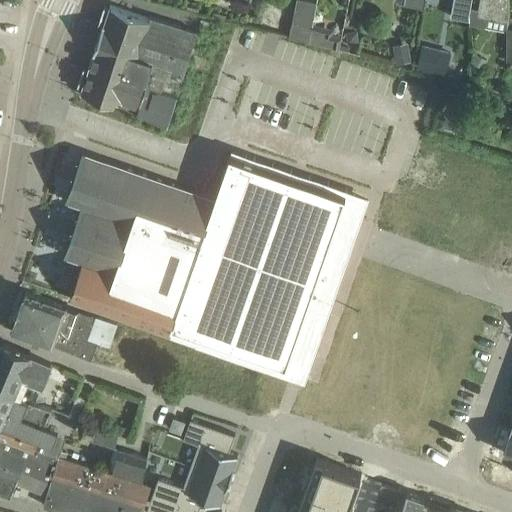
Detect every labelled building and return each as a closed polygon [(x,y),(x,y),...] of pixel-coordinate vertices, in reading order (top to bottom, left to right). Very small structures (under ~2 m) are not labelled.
[(296,0),(290,36),(309,40),(312,26),(317,1),(313,0),(296,0)] [(453,0),(451,15),(470,19),(470,12),(471,6),(472,0),(453,0)] [(471,6),(470,12),(470,19),(470,22),(486,26),(486,25),(488,25),(505,28),(507,19),(508,19),(508,9),(508,0),(480,0),(479,7),(471,6)] [(104,22),(82,89),(121,104),(122,102),(168,123),(198,30),(169,22),(150,16),(150,17),(110,4),(104,22)] [(312,26),(309,40),(339,48),(342,35),(333,33),(333,32),(312,26)] [(357,29),(346,30),(348,42),(357,41),(357,39),(359,39),(357,29)] [(412,60),(409,41),(393,44),(397,63),(412,60)] [(423,45),(418,64),(446,71),(451,52),(423,45)] [(488,59),(476,52),(472,61),(483,67),(488,59)] [(439,116),(436,126),(447,129),(449,123),(445,117),(439,116)] [(66,251),(65,254),(83,261),(71,297),(126,316),(197,341),(197,340),(226,350),(226,351),(226,350),(229,342),(268,355),(269,355),(288,362),(307,305),(329,313),(343,272),(368,199),(270,165),(231,151),(216,196),(83,150),(82,153),(83,153),(83,154),(84,154),(80,166),(78,165),(78,166),(77,168),(78,168),(77,169),(79,169),(75,181),(73,180),(73,181),(72,183),(72,184),(74,184),(70,196),(68,196),(67,196),(66,199),(82,205),(81,208),(81,209),(67,251),(66,251)] [(26,290),(12,329),(54,343),(53,344),(92,360),(98,340),(110,344),(118,321),(99,315),(26,290)] [(30,399),(53,406),(35,399),(42,383),(44,380),(51,362),(2,341),(0,345),(0,384),(3,385),(2,386),(22,395),(21,396),(30,399)] [(3,385),(0,384),(0,434),(35,448),(143,482),(148,456),(120,447),(113,471),(66,456),(68,452),(61,449),(66,437),(65,437),(67,433),(73,436),(81,417),(70,413),(53,406),(30,399),(21,396),(22,395),(2,386),(3,385)] [(185,420),(174,416),(170,427),(181,431),(185,420)] [(191,417),(184,437),(199,442),(191,464),(231,478),(235,468),(233,467),(238,453),(230,450),(236,433),(196,418),(191,417)] [(0,491),(10,495),(11,495),(17,482),(22,469),(51,480),(142,509),(144,509),(152,485),(143,482),(35,448),(0,434),(0,491)] [(157,483),(153,493),(199,510),(202,502),(204,497),(221,503),(226,489),(227,489),(231,478),(191,464),(184,484),(159,476),(157,483)] [(356,511),(367,480),(322,465),(316,481),(324,483),(320,496),(312,493),(306,511),(356,511)] [(51,480),(44,503),(71,511),(141,511),(142,509),(51,480)] [(382,481),(378,493),(387,496),(399,494),(402,487),(399,486),(399,487),(382,481)] [(153,493),(147,511),(148,511),(198,511),(199,510),(153,493)] [(411,496),(405,511),(456,511),(455,511),(427,511),(425,511),(429,502),(411,496)]
